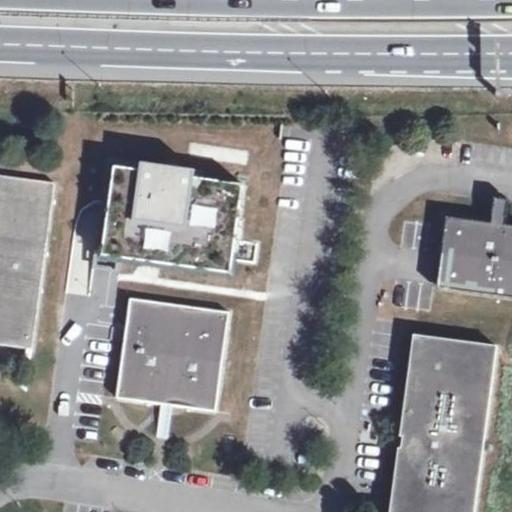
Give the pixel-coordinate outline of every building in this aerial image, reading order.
[(113,161),(102,258),(234,272),(245,176),(113,161)] [(0,345),(28,349),(35,350),(58,183),(0,174),(0,345)] [(511,226),(511,212),(511,202),(500,200),(496,224),(477,221),(452,217),(447,248),(445,268),(441,290),(468,293),(511,298),(511,226)] [(119,399),(163,405),(175,406),(220,412),(233,313),(132,301),(119,399)] [(476,511),(500,347),(417,336),(402,436),(405,437),(404,449),(401,448),(391,511),(476,511)] [(0,370),(28,392),(35,350),(28,349),(24,381),(0,362),(0,370)] [(171,440),(175,406),(163,405),(159,438),(171,440)]
